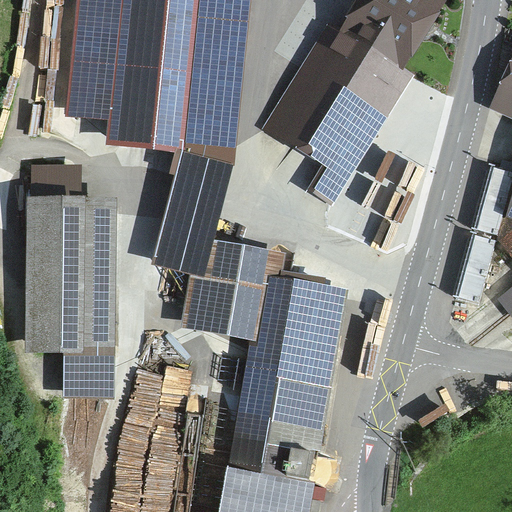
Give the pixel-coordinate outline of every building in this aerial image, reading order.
[(77,0),(66,116),(109,120),(107,145),(184,153),(152,265),(190,274),(203,278),(213,240),(236,148),(250,0),(77,0)] [(446,0),(360,0),(340,33),(327,25),(263,128),(322,164),(305,191),(333,208),(416,75),(404,68),(446,0)] [(511,61),(490,109),(511,119),(511,204),(500,242),(511,257),(511,61)] [(81,165),(32,165),(32,196),(26,196),(26,353),(64,353),(64,398),(115,398),(116,196),(81,196),(81,165)] [(511,180),(511,173),(488,168),(453,298),(479,305),(511,180)] [(286,253),(213,240),(203,278),(190,274),(181,328),(250,340),(219,511),(309,511),(315,484),(309,482),(315,450),(320,451),(349,289),(325,284),(325,277),(283,271),(286,253)]
